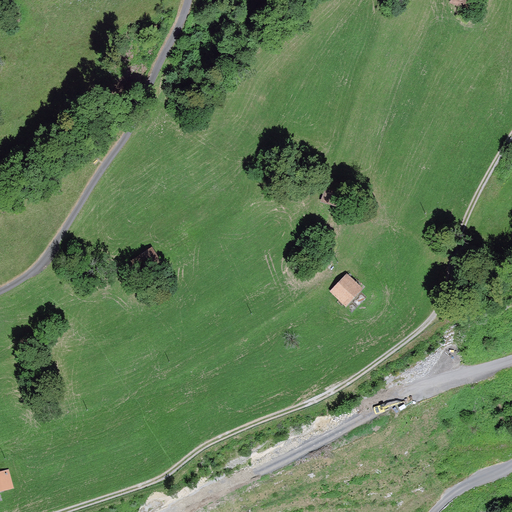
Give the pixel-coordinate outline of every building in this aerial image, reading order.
[(327,185),(325,192),(339,196),(341,189),(327,185)] [(337,204),(339,196),(325,192),(322,199),(337,204)] [(132,262),(140,273),(158,262),(150,250),(132,262)] [(333,291),(345,303),(358,289),(347,278),(333,291)] [(0,487),(10,485),(7,473),(0,474),(0,487)]
